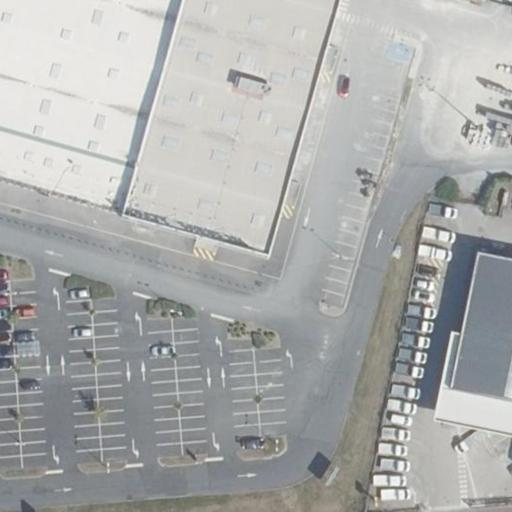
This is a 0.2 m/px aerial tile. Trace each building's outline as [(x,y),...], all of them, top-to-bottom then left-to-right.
[(0,0),(0,176),(268,251),(338,0),(0,0)] [(511,123),(511,92),(487,85),(478,114),(511,123)] [(511,257),(479,251),(463,332),(453,330),(435,417),(511,432),(511,257)] [(345,305),(350,274),(324,270),(319,301),(345,305)] [(403,336),(400,348),(425,353),(428,341),(403,336)]
